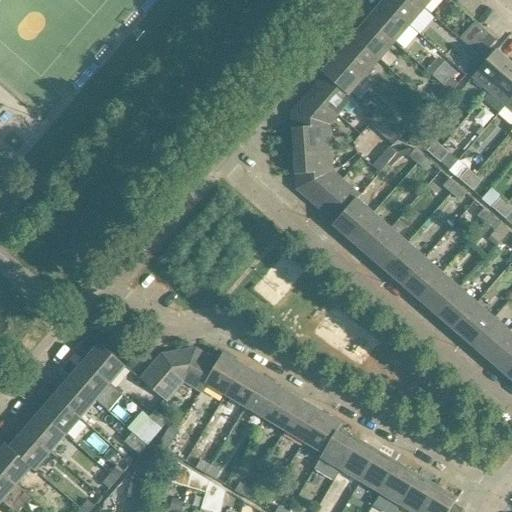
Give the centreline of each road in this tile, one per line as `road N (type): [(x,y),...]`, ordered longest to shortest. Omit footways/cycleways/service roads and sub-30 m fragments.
road 1 (residential): [(503,498),(237,338),(199,326),(150,327),(103,287)]
road 2 (residential): [(511,425),(212,162)]
road 3 (unclassified): [(212,162),(353,0)]
road 4 (residential): [(0,407),(103,287)]
